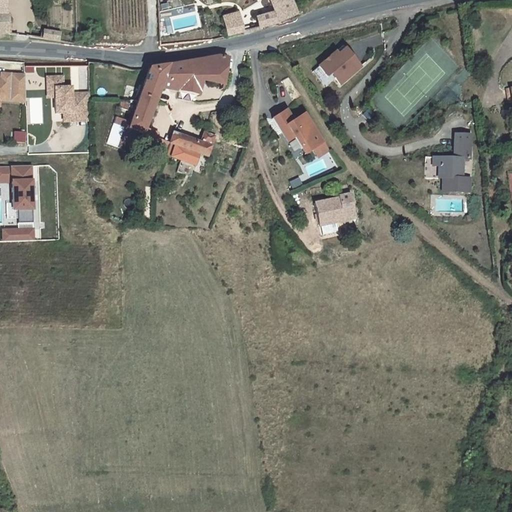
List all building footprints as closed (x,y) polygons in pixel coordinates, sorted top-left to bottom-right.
[(7,0),(0,0),(0,30),(9,30),(7,0)] [(256,12),(258,24),(275,19),(294,12),(288,0),(267,0),(271,9),(256,12)] [(229,36),(246,32),(240,2),(223,5),(229,36)] [(41,37),(62,40),(63,29),(42,26),(41,37)] [(189,68),(152,70),(126,121),(140,128),(162,83),(220,93),(229,51),(189,68)] [(333,53),(326,60),(328,63),(335,56),(333,53)] [(326,60),(305,79),(317,94),(326,86),(332,92),(352,74),(335,56),(328,63),(326,60)] [(0,98),(23,100),(25,73),(2,71),(2,76),(0,75),(0,98)] [(505,93),(497,95),(492,96),(495,107),(508,104),(510,111),(511,110),(511,83),(503,85),(505,93)] [(47,84),(46,96),(53,97),(53,105),(51,121),(59,122),(67,123),(67,131),(75,132),(77,104),(69,104),(70,97),(62,97),(63,86),(47,84)] [(46,96),(45,105),(53,105),(53,97),(46,96)] [(77,104),(75,132),(84,132),(86,105),(77,104)] [(367,121),(374,115),(369,108),(361,113),(367,121)] [(277,120),(263,130),(278,152),(285,148),(293,159),(298,156),(302,161),(304,160),(309,168),(320,161),(294,124),(284,131),(277,120)] [(59,122),(59,130),(67,131),(67,123),(59,122)] [(208,157),(215,138),(206,134),(202,144),(175,133),(171,142),(173,143),(176,144),(200,154),(208,157)] [(444,167),(431,167),(431,176),(431,187),(435,187),(434,200),(461,200),(461,186),(453,186),(453,167),(460,167),(460,142),(444,143),(444,167)] [(176,144),(173,143),(168,154),(171,156),(176,144)] [(200,154),(176,144),(171,156),(195,165),(200,154)] [(293,159),(296,164),(302,161),(298,156),(293,159)] [(34,163),(0,164),(0,182),(13,182),(14,210),(36,209),(34,163)] [(300,178),(290,181),(292,188),(302,185),(300,178)] [(322,225),(348,219),(347,213),(357,211),(352,191),(341,193),(342,196),(317,202),(322,225)] [(348,219),(351,225),(357,211),(347,213),(348,219)] [(34,228),(4,229),(4,240),(34,239),(34,228)]
